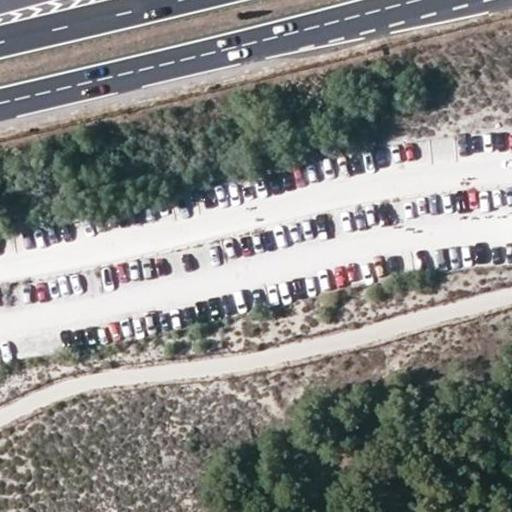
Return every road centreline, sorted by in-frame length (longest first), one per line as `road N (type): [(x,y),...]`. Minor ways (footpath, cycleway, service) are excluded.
road 1 (trunk): [(0,102),(419,0)]
road 2 (trunk): [(194,0),(0,43)]
